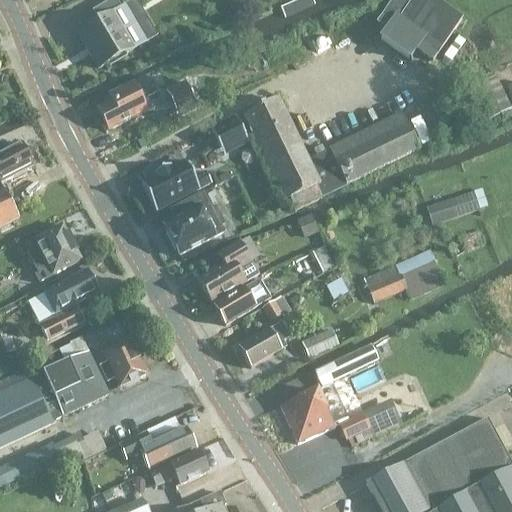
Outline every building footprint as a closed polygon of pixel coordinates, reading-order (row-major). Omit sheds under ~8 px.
[(146,43),(126,9),(122,11),(115,0),(113,0),(92,13),(98,23),(79,35),(100,70),(146,43)] [(312,0),(304,0),(281,10),(285,18),(315,5),(312,0)] [(412,0),(406,9),(393,0),(376,23),(386,31),(380,40),(409,61),(416,51),(432,63),(461,22),(430,0),(412,0)] [(495,77),(466,90),(472,104),(479,101),(488,120),(510,110),(495,77)] [(111,106),(98,113),(108,133),(151,111),(146,99),(157,94),(149,78),(108,99),(111,106)] [(184,84),(166,93),(175,111),(193,102),(184,84)] [(277,101),(244,117),(246,123),(254,139),(285,203),(289,201),(294,213),(321,200),(347,188),(346,187),(418,151),(401,117),(323,155),(320,149),(313,152),(316,158),(307,163),(277,101)] [(235,119),(210,132),(218,146),(223,157),(236,150),(248,144),(235,119)] [(0,184),(1,186),(33,169),(20,145),(0,155),(0,184)] [(155,178),(141,186),(156,214),(198,191),(210,185),(204,173),(192,179),(183,163),(169,170),(168,169),(154,176),(155,178)] [(228,174),(219,179),(221,184),(231,179),(228,174)] [(0,230),(19,221),(3,190),(0,192),(0,230)] [(181,219),(163,228),(178,258),(223,235),(202,194),(175,208),(181,219)] [(478,212),(472,194),(426,209),(432,228),(478,212)] [(310,218),(300,222),(306,239),(317,235),(310,218)] [(27,246),(21,249),(25,256),(27,255),(33,265),(72,245),(72,244),(63,227),(27,246)] [(210,305),(258,277),(240,244),(217,257),(223,267),(197,283),(210,305)] [(72,245),(33,265),(38,274),(35,276),(39,284),(45,281),(81,262),(72,245)] [(323,250),(312,256),(322,274),(333,268),(323,250)] [(373,305),(406,292),(409,302),(443,287),(433,262),(434,262),(430,253),(363,280),(373,305)] [(44,296),(28,304),(41,329),(41,330),(47,341),(83,323),(74,306),(97,294),(86,273),(57,288),(43,296),(44,296)] [(270,300),(259,281),(213,308),(225,327),(270,300)] [(340,281),(326,288),(333,302),(346,295),(340,281)] [(290,312),(282,298),(262,310),(269,324),(290,312)] [(269,332),(238,350),(250,371),(285,350),(282,344),(290,339),(283,326),(282,327),(281,326),(269,332)] [(308,361),(338,347),(331,332),(301,346),(308,361)] [(65,366),(88,355),(81,340),(70,345),(71,347),(59,353),(65,366)] [(130,343),(103,355),(108,364),(102,367),(110,383),(115,380),(120,391),(147,378),(130,343)] [(332,387),(376,366),(379,365),(372,349),(368,350),(314,376),(320,390),(321,392),(332,387)] [(65,366),(31,382),(50,424),(62,418),(108,396),(88,355),(65,366)] [(0,449),(51,426),(50,424),(31,382),(26,373),(0,385),(0,449)] [(318,391),(280,409),(298,447),(336,429),(335,428),(339,427),(349,422),(332,387),(321,392),(320,390),(318,391)] [(349,422),(339,427),(346,442),(369,432),(362,416),(349,422)] [(511,511),(511,466),(488,420),(365,486),(378,511),(511,511)] [(141,455),(149,473),(196,451),(186,430),(152,446),(146,434),(119,447),(126,462),(141,455)] [(79,435),(72,439),(80,459),(82,462),(104,452),(96,434),(82,440),(79,435)] [(72,439),(52,448),(58,461),(61,466),(61,467),(80,459),(72,439)] [(51,445),(0,468),(0,488),(34,473),(37,478),(61,466),(58,461),(52,448),(51,445)] [(176,480),(179,488),(207,475),(198,455),(170,468),(151,477),(157,489),(176,480)] [(223,511),(221,508),(225,506),(220,494),(180,511),(223,511)] [(144,511),(140,502),(118,511),(144,511)]
